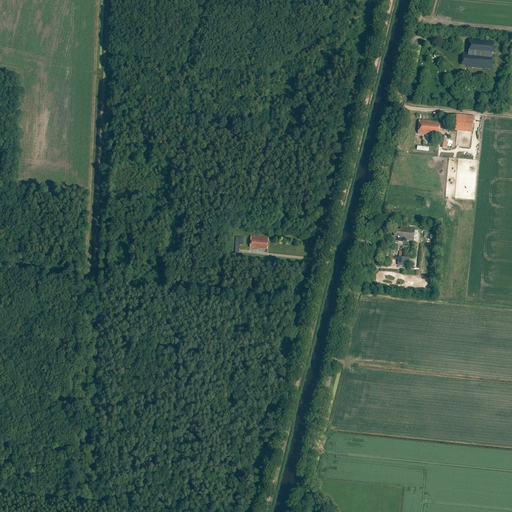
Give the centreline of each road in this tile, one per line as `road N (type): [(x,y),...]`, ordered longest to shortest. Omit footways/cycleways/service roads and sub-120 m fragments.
road 1 (track): [(265,511),(391,0)]
road 2 (unclassified): [(296,511),(422,0)]
